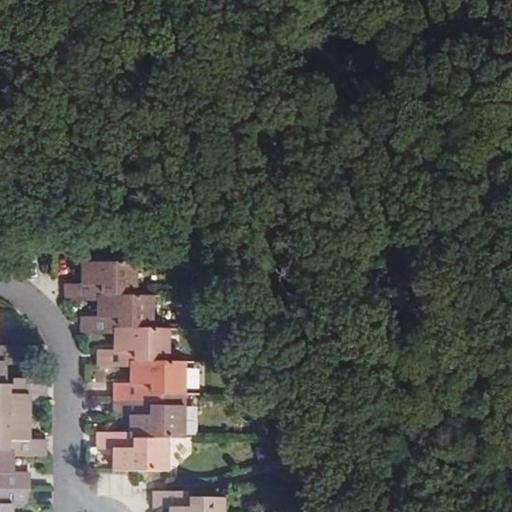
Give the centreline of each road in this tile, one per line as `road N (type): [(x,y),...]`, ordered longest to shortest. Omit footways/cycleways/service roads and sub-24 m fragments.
road 1 (track): [(190,0),(283,132),(391,256),(439,349),(479,383),(511,397)]
road 2 (unclassified): [(70,511),(66,339),(21,287),(0,284)]
